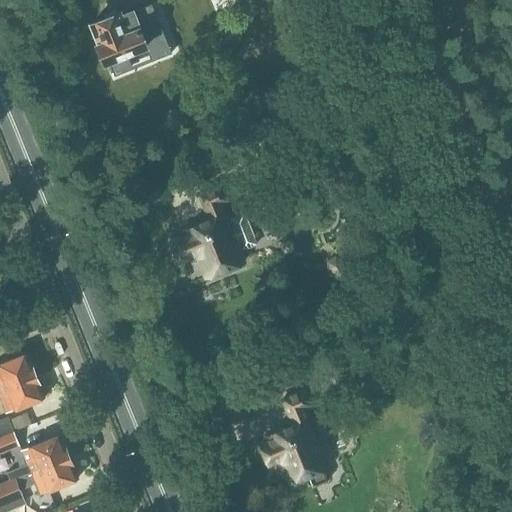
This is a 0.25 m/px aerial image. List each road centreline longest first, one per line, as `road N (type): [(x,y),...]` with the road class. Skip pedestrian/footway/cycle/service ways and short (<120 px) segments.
road 1 (primary): [(164,511),(0,86)]
road 2 (residential): [(134,511),(0,177)]
